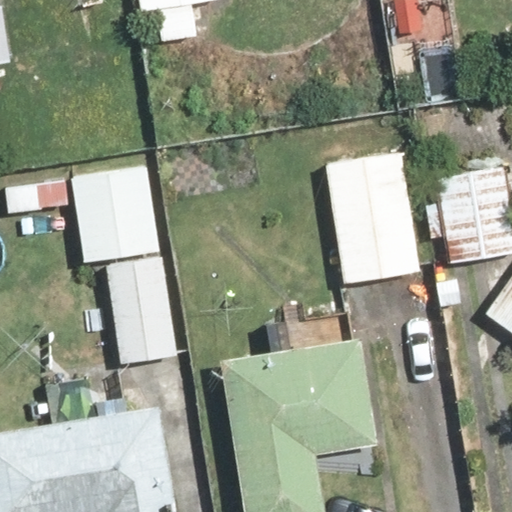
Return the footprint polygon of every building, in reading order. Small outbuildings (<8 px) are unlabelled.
[(166,12),(170,45),(209,40),(204,7),(238,3),(237,0),(147,0),(150,14),(166,12)] [(0,68),(20,65),(9,1),(0,2),(0,68)] [(126,34),(68,45),(76,87),(134,75),(126,34)] [(511,181),(508,152),(436,161),(447,246),(511,237),(511,181)] [(417,156),(335,168),(353,286),(435,274),(417,156)] [(92,268),(109,265),(127,364),(186,353),(152,163),(93,174),(18,187),(23,220),(82,210),(92,268)] [(511,257),(474,310),(511,337),(511,257)] [(347,335),(208,357),(232,511),(313,511),(304,452),(364,443),(347,335)] [(164,511),(148,402),(0,423),(0,511),(164,511)]
